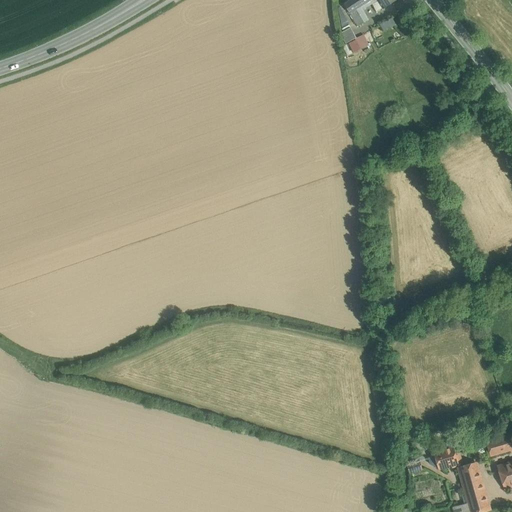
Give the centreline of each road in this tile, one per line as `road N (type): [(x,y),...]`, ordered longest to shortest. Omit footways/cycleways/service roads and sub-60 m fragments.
road 1 (secondary): [(0,72),(102,30),(147,0)]
road 2 (secondary): [(511,101),(432,0)]
